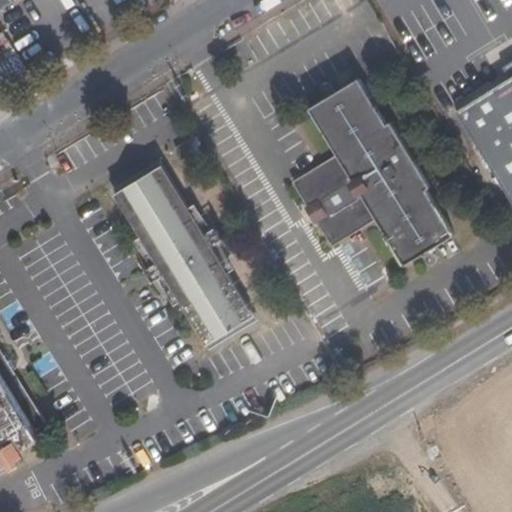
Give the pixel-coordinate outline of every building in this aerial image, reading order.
[(0,0),(0,9),(15,0),(0,0)] [(311,109),(339,155),(297,180),(296,186),(310,208),(317,204),(325,216),(317,221),(331,243),(337,245),(378,219),(406,265),(455,235),(427,190),(431,187),(392,123),(388,125),(360,79),(311,109)] [(210,341),(252,316),(210,247),(202,234),(160,165),(119,190),(161,259),(169,272),(210,341)] [(216,226),(202,234),(210,247),(224,239),(216,226)] [(169,272),(161,259),(146,268),(154,281),(169,272)] [(0,475),(23,462),(17,452),(41,437),(36,429),(47,422),(0,346),(0,475)]
